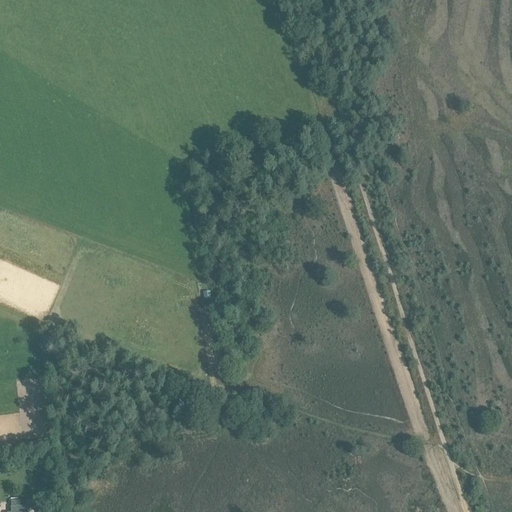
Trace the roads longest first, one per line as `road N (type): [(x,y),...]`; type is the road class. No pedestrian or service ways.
road 1 (unknown): [(316,0),(344,123),(451,463)]
road 2 (track): [(0,311),(208,393),(256,396),(338,427),(444,446)]
